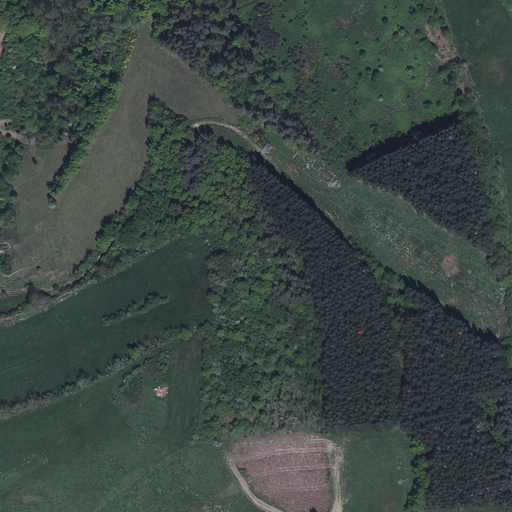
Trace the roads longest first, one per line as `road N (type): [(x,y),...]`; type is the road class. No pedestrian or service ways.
road 1 (track): [(400,396),(402,348),(369,263),(290,177),(209,120),(182,131),(126,228),(98,256),(66,275),(0,288)]
road 2 (track): [(193,317),(168,422),(152,450),(29,498),(21,511)]
